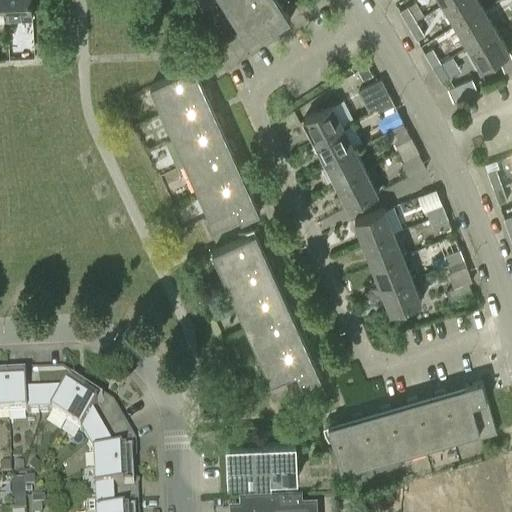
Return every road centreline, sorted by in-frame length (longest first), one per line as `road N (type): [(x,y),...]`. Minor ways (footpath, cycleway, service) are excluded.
road 1 (residential): [(510,330),(400,362),(369,359),(241,89),(367,14)]
road 2 (residential): [(510,330),(438,134),(367,14)]
road 3 (residential): [(182,511),(178,429),(142,359),(112,339),(81,332),(0,333)]
